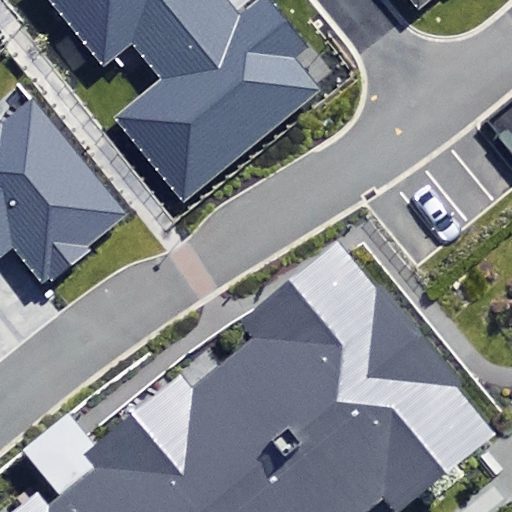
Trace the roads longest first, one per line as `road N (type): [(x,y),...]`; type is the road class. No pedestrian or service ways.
road 1 (residential): [(0,412),(147,297),(436,109)]
road 2 (residential): [(349,0),(436,109)]
